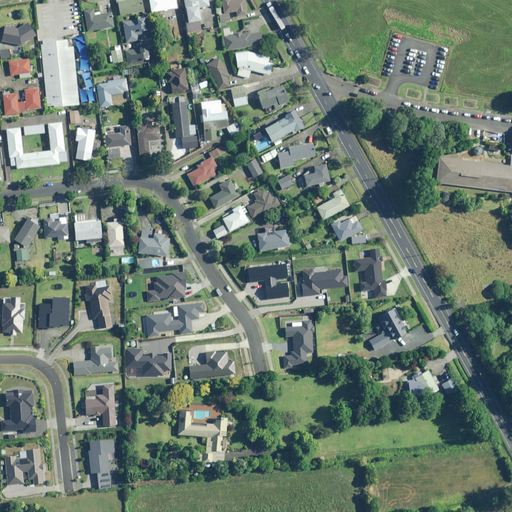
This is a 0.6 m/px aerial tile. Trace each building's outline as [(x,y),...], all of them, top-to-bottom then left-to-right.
[(168,0),(153,0),(141,1),(143,18),(171,15),(168,0)] [(180,13),(180,27),(174,28),(174,32),(164,33),(165,44),(178,43),(178,40),(192,39),(190,12),(200,10),(198,0),(174,0),(176,13),(180,13)] [(238,22),(238,17),(239,17),(238,2),(213,3),(214,18),(227,17),(228,22),(238,22)] [(134,3),(108,6),(110,20),(136,16),(134,3)] [(86,15),(76,16),(77,37),(87,36),(87,35),(105,33),(103,18),(86,20),(86,15)] [(139,34),(137,23),(124,25),(114,26),(116,47),(130,46),(129,35),(139,34)] [(20,26),(8,33),(0,31),(0,48),(11,52),(13,45),(14,47),(28,37),(20,26)] [(72,30),(40,34),(47,100),(79,96),(72,30)] [(251,36),(215,41),(217,56),(253,51),(251,36)] [(111,53),(101,55),(103,68),(113,66),(111,53)] [(143,53),(117,55),(118,68),(145,66),(143,53)] [(260,81),(265,63),(240,56),(239,56),(225,58),(227,73),(231,72),(228,81),(239,84),(242,76),(260,81)] [(223,86),(209,61),(195,68),(208,94),(223,86)] [(22,63),(0,65),(0,67),(2,81),(24,78),(22,63)] [(177,72),(156,75),(159,99),(180,96),(177,72)] [(94,87),(94,88),(86,89),(89,113),(103,111),(102,101),(120,97),(117,83),(94,87)] [(198,85),(191,86),(194,99),(201,98),(198,85)] [(275,89),(248,97),(254,117),(280,109),(275,89)] [(237,92),(220,94),(223,112),(240,110),(237,92)] [(9,98),(0,98),(0,120),(10,120),(10,119),(21,118),(21,115),(31,115),(30,93),(15,93),(15,106),(9,107),(9,98)] [(178,105),(162,106),(165,144),(181,143),(178,105)] [(221,131),(218,116),(206,118),(206,114),(194,115),(195,146),(207,145),(206,133),(221,131)] [(70,115),(60,116),(61,129),(71,128),(70,115)] [(285,117),(284,115),(277,119),(278,121),(256,132),(264,148),(296,131),(288,116),(285,117)] [(1,171),(7,171),(7,174),(50,171),(50,167),(58,166),(54,127),(39,127),(39,155),(13,157),(12,132),(0,132),(0,161),(0,162),(1,171)] [(36,129),(14,131),(15,140),(36,139),(36,129)] [(111,130),(112,136),(95,137),(96,151),(122,150),(122,137),(122,136),(122,130),(111,130)] [(88,134),(72,131),(66,164),(82,167),(88,134)] [(142,159),(140,145),(152,143),(150,133),(139,134),(127,135),(130,161),(142,159)] [(481,150),(479,147),(478,147),(477,147),(476,146),(473,148),(472,152),(474,155),(477,155),(479,154),(480,153),(481,150)] [(283,173),(283,166),(305,162),(302,148),(280,152),(281,157),(269,158),(271,174),(283,173)] [(110,153),(98,154),(98,164),(110,163),(110,153)] [(511,158),(509,158),(508,165),(488,163),(438,157),(435,179),(434,182),(506,191),(507,192),(511,192),(511,158)] [(247,162),(236,168),(245,182),(255,176),(247,162)] [(190,173),(178,179),(184,193),(208,181),(203,171),(207,169),(204,163),(189,170),(190,173)] [(305,172),(306,178),(295,180),(297,192),(321,187),(318,175),(317,170),(305,172)] [(293,184),(288,174),(276,180),(281,191),(293,184)] [(222,185),(211,190),(214,196),(200,202),(206,214),(230,202),(224,191),(222,185)] [(268,189),(254,195),(256,198),(252,199),(253,202),(246,206),(250,217),(276,206),(272,195),(271,195),(268,189)] [(340,210),(331,193),(323,198),(325,201),(307,212),(314,225),(335,214),(335,213),(340,210)] [(231,209),(233,213),(221,218),(226,231),(247,222),(242,209),(241,210),(239,206),(231,209)] [(346,220),(339,224),(336,220),(322,229),(332,246),(347,237),(354,233),(346,220)] [(30,231),(18,223),(4,244),(17,252),(30,231)] [(92,225),(65,226),(66,246),(92,245),(92,225)] [(222,225),(210,230),(215,239),(226,234),(222,225)] [(51,226),(34,226),(34,244),(48,243),(48,245),(54,245),(54,240),(58,240),(58,229),(51,229),(51,226)] [(114,226),(98,226),(99,252),(115,251),(114,226)] [(142,235),(133,234),(129,258),(139,260),(139,258),(157,262),(160,248),(161,248),(162,241),(145,238),(144,244),(141,243),(142,235)] [(267,236),(249,239),(250,256),(282,253),(278,234),(267,236)] [(366,243),(365,236),(351,237),(352,244),(366,243)] [(311,247),(306,237),(302,239),(307,249),(311,247)] [(19,254),(6,255),(6,267),(19,266),(19,254)] [(87,295),(85,295),(86,302),(90,301),(93,320),(98,319),(100,329),(112,327),(107,298),(112,297),(110,285),(96,288),(96,284),(85,286),(87,295)] [(70,298),(54,297),(53,305),(40,304),(39,327),(51,328),(51,326),(61,327),(61,325),(68,326),(70,298)] [(391,338),(403,331),(390,309),(381,315),(378,316),(386,329),(373,337),(379,346),(391,339),(391,338)] [(100,350),(100,346),(90,347),(91,360),(73,362),(74,375),(96,373),(118,371),(117,360),(114,361),(113,349),(100,350)] [(406,397),(423,396),(437,388),(434,383),(437,381),(433,374),(430,376),(426,368),(420,372),(419,372),(418,370),(411,374),(412,375),(410,376),(411,379),(405,379),(406,388),(405,388),(405,395),(406,397)] [(457,389),(452,380),(442,385),(447,394),(457,389)] [(115,403),(115,385),(102,385),(102,395),(96,395),(96,399),(85,399),(85,415),(103,415),(103,426),(116,426),(115,403)] [(32,421),(29,421),(29,404),(31,404),(30,392),(15,393),(15,400),(5,400),(5,421),(0,421),(0,432),(32,432),(32,421)] [(193,455),(197,455),(197,463),(203,463),(203,465),(224,467),(224,463),(225,452),(225,451),(222,450),(222,446),(221,446),(222,440),(223,440),(223,436),(227,436),(228,418),(222,418),(215,417),(214,424),(192,422),(193,410),(181,409),(181,411),(180,411),(180,415),(179,435),(196,436),(208,437),(207,453),(203,453),(200,453),(198,453),(198,452),(194,452),(193,455)] [(99,489),(112,487),(110,474),(116,473),(115,461),(109,461),(108,453),(115,452),(113,439),(90,442),(91,450),(89,450),(92,473),(97,473),(99,489)] [(19,484),(18,471),(25,470),(27,484),(39,483),(35,450),(22,452),(23,458),(17,459),(16,454),(0,455),(0,470),(1,486),(19,484)]
